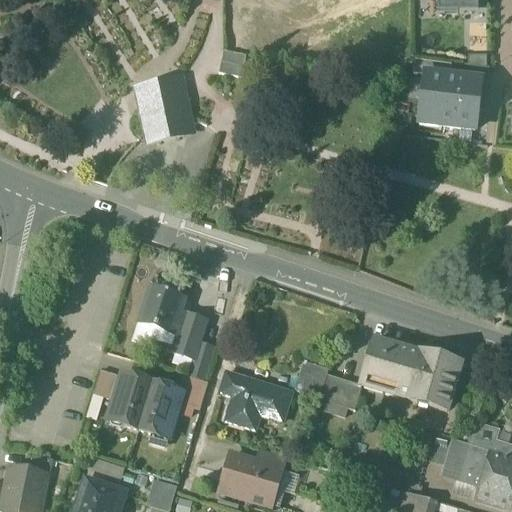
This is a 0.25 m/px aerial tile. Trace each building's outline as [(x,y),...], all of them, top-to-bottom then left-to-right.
[(436,0),(437,16),(464,16),(463,2),(478,2),(477,0),(436,0)] [(478,15),(478,2),(463,2),(464,16),(478,15)] [(218,76),(241,81),(246,58),(223,53),(218,76)] [(425,76),(449,79),(451,66),(414,62),(413,76),(425,77),(425,76)] [(440,117),(438,128),(474,133),(480,83),(449,79),(425,76),(425,77),(420,114),(440,117)] [(140,111),(144,135),(157,132),(177,128),(188,126),(183,103),(179,84),(136,93),(140,111)] [(440,117),(420,114),(419,126),(438,128),(440,117)] [(177,128),(157,132),(159,142),(179,138),(177,128)] [(176,340),(178,341),(186,317),(178,314),(182,302),(149,292),(138,328),(156,334),(176,340)] [(171,356),(194,365),(199,347),(207,324),(186,317),(178,341),(176,340),(173,350),(171,356)] [(156,334),(138,328),(132,347),(150,352),(153,344),(156,334)] [(176,340),(156,334),(153,344),(173,350),(176,340)] [(429,410),(447,415),(461,368),(419,356),(419,357),(374,344),(362,383),(401,395),(399,401),(418,406),(423,392),(433,396),(429,410)] [(189,381),(202,385),(213,351),(199,347),(194,365),(189,381)] [(305,366),(301,378),(324,385),(326,379),(328,373),(305,366)] [(103,401),(110,403),(117,379),(100,374),(92,398),(103,401)] [(123,430),(137,435),(151,389),(138,385),(136,382),(124,378),(121,380),(107,425),(109,426),(111,420),(125,424),(123,430)] [(219,397),(233,402),(239,382),(226,378),(219,397)] [(319,402),(324,385),(301,378),(296,395),(319,402)] [(179,407),(199,413),(207,387),(183,379),(178,394),(180,395),(182,399),(179,407)] [(319,403),(330,406),(338,382),(326,379),(324,385),(319,402),(319,403)] [(290,398),(239,382),(233,402),(225,425),(245,432),(253,408),(283,418),(290,398)] [(361,389),(338,382),(330,406),(353,413),(361,389)] [(164,393),(151,389),(137,435),(152,439),(154,433),(168,437),(166,443),(168,443),(179,407),(182,399),(180,395),(178,394),(167,391),(164,393)] [(458,418),(473,423),(480,397),(466,393),(458,418)] [(103,401),(92,398),(86,421),(96,424),(103,401)] [(491,454),(505,458),(508,449),(493,444),(497,433),(476,427),(469,447),(491,454)] [(444,468),(451,442),(425,434),(418,460),(444,468)] [(455,483),(480,490),(491,454),(469,447),(451,442),(444,468),(440,479),(455,483)] [(258,452),(254,466),(280,474),(283,475),(288,460),(258,452)] [(504,511),(508,511),(511,502),(511,460),(505,458),(491,454),(480,490),(476,503),(504,511)] [(220,494),(270,509),(280,474),(254,466),(231,459),(220,494)] [(49,481),(51,481),(54,464),(31,460),(28,474),(50,479),(49,481)] [(42,511),(49,481),(50,479),(28,474),(10,470),(0,511),(42,511)] [(299,479),(283,475),(280,474),(270,509),(278,511),(279,511),(284,495),(293,498),(299,479)] [(146,510),(154,511),(170,511),(178,487),(155,481),(146,510)] [(452,496),(476,503),(480,490),(455,483),(452,496)] [(117,511),(122,497),(86,485),(77,511),(117,511)] [(372,511),(373,511),(396,511),(399,502),(376,496),(372,511)] [(400,511),(426,511),(429,503),(425,501),(406,496),(400,511)] [(190,511),(192,506),(179,501),(175,511),(190,511)]
